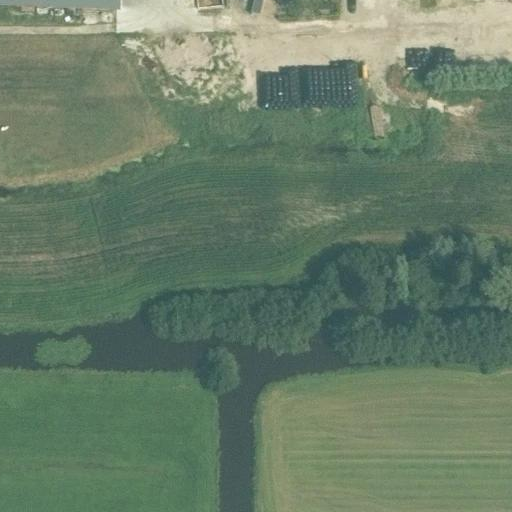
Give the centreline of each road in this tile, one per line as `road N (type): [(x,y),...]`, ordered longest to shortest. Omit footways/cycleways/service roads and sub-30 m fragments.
road 1 (track): [(376,25),(274,28),(231,20),(0,30)]
road 2 (track): [(315,232),(457,169),(468,155),(468,111),(431,108),(401,91),(378,53),(376,25)]
